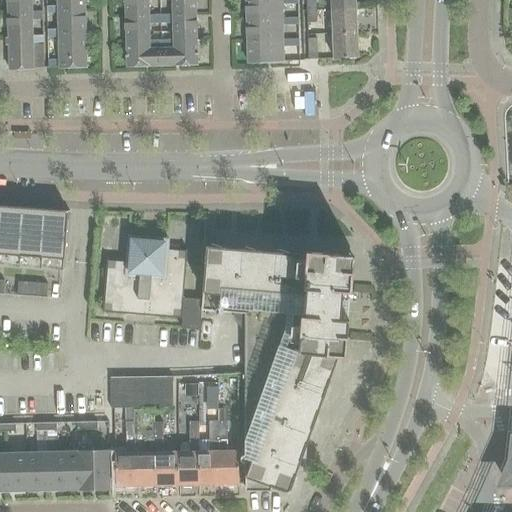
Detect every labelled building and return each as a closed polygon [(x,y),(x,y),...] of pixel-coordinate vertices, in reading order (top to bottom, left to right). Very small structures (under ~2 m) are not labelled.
[(32,13),(31,0),(7,0),(8,13),(32,13)] [(57,0),(57,6),(46,7),(46,15),(58,14),(58,17),(85,17),(84,0),(57,0)] [(124,0),(125,16),(160,15),(160,12),(149,13),(148,0),(124,0)] [(196,14),(195,0),(170,0),(171,12),(160,12),(160,15),(196,14)] [(245,0),(246,20),(282,19),(282,18),(282,5),(298,5),(297,0),(245,0)] [(306,0),(307,11),(316,11),(315,0),(306,0)] [(330,0),(331,10),(355,8),(354,0),(330,0)] [(331,10),(333,34),(357,33),(355,8),(331,10)] [(316,23),(316,11),(307,11),(307,23),(316,23)] [(33,36),(32,29),(32,21),(43,20),(43,12),(32,13),(8,13),(8,36),(33,36)] [(197,39),(196,14),(160,15),(161,23),(172,23),(172,40),(197,39)] [(150,23),(161,23),(160,15),(125,16),(126,41),(150,40),(150,23)] [(58,17),(58,30),(47,30),(47,38),(58,38),(59,47),(86,47),(85,17),(58,17)] [(246,20),(247,41),(283,40),(282,26),(299,25),(299,17),(282,18),(282,19),(246,20)] [(333,34),(333,49),(334,59),(358,58),(357,33),(333,34)] [(33,68),(44,68),(43,36),(33,36),(8,36),(8,38),(6,38),(6,45),(8,45),(9,69),(33,68)] [(172,40),(161,40),(162,65),(197,64),(197,43),(197,39),(172,40)] [(307,39),(308,60),(317,59),(317,39),(307,39)] [(150,40),(126,41),(126,45),(126,66),(162,65),(161,40),(150,40)] [(247,63),(283,62),(283,47),(299,47),(298,40),(283,40),(247,41),(247,63)] [(47,48),(48,68),(87,67),(86,47),(59,47),(47,48)] [(0,235),(0,255),(20,257),(24,208),(2,206),(0,235)] [(42,258),(45,210),(24,208),(20,257),(42,258)] [(63,260),(62,270),(63,270),(68,213),(69,213),(69,211),(45,210),(42,258),(63,260)] [(168,240),(128,237),(126,263),(108,261),(108,260),(107,260),(103,312),(181,319),(187,251),(185,250),(185,252),(168,250),(168,240)] [(202,301),(201,311),(205,311),(222,313),(244,314),(244,346),(244,373),(244,420),(244,454),(244,486),(245,486),(269,486),(270,487),(289,493),(291,489),(294,490),(295,478),(302,458),(305,458),(306,446),(313,426),(317,426),(318,414),(325,394),(328,394),(329,383),(330,380),(329,380),(337,358),(337,356),(346,357),(348,340),(348,337),(347,337),(348,332),(349,320),(347,320),(340,319),(342,300),(343,293),(351,294),(351,293),(351,292),(352,285),(353,272),(354,256),(327,254),(327,253),(307,252),(306,256),(292,254),(279,250),(278,253),(257,251),(245,247),(244,250),(223,248),(212,244),(211,247),(206,247),(205,263),(202,301)] [(25,297),(26,283),(18,282),(17,296),(25,297)] [(48,284),(40,284),(39,298),(47,298),(48,284)] [(184,299),(182,329),(200,330),(200,320),(201,311),(202,301),(184,299)] [(172,376),(160,377),(160,408),(173,408),(172,376)] [(110,377),(111,409),(123,409),(123,377),(110,377)] [(135,377),(123,377),(123,409),(135,408),(135,377)] [(135,377),(135,408),(148,408),(147,377),(135,377)] [(160,377),(147,377),(148,408),(160,408),(160,377)] [(198,395),(198,385),(187,385),(187,395),(198,395)] [(218,399),(218,389),(208,389),(208,399),(218,399)] [(226,409),(218,410),(218,422),(226,422),(226,409)] [(153,410),(135,411),(135,423),(136,488),(137,488),(137,486),(141,486),(141,488),(156,488),(156,486),(154,423),(153,423),(153,410)] [(77,431),(87,431),(87,422),(76,422),(77,431)] [(97,422),(87,422),(87,431),(97,431),(97,422)] [(189,451),(179,451),(179,488),(195,487),(195,485),(199,485),(199,451),(199,441),(199,422),(188,422),(189,451)] [(209,441),(199,441),(199,451),(199,485),(199,487),(214,487),(214,485),(218,485),(218,486),(219,486),(218,422),(208,422),(209,441)] [(224,487),(239,487),(239,450),(227,450),(226,422),(218,422),(219,486),(220,486),(219,485),(224,485),(224,487)] [(36,432),(46,432),(46,423),(36,423),(36,432)] [(56,423),(46,423),(46,432),(56,432),(56,423)] [(135,486),(135,488),(136,488),(135,423),(126,423),(126,453),(115,453),(116,489),(131,489),(131,487),(135,486)] [(176,488),(175,478),(175,451),(164,451),(163,423),(154,423),(156,486),(160,486),(160,488),(176,488)] [(15,424),(5,424),(5,433),(16,433),(15,424)] [(88,490),(110,489),(109,451),(87,452),(88,490)] [(47,453),(48,491),(68,490),(67,452),(47,453)] [(67,452),(68,490),(88,490),(87,452),(67,452)] [(7,492),(27,491),(26,453),(6,454),(7,492)] [(26,453),(27,491),(48,491),(47,453),(26,453)]
